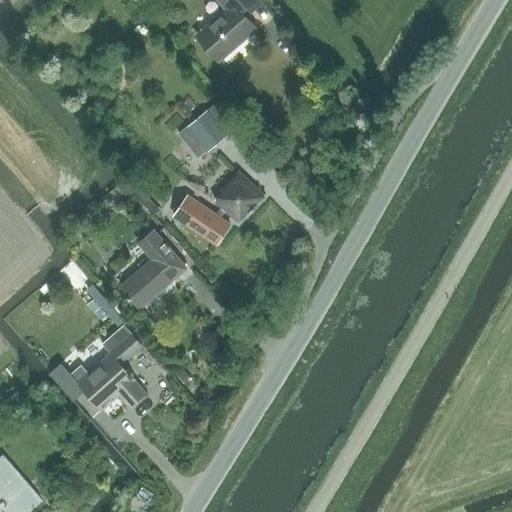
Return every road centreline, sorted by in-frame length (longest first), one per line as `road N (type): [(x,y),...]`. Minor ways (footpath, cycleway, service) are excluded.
road 1 (unclassified): [(191,511),(502,0)]
road 2 (tertiary): [(317,511),(511,186)]
